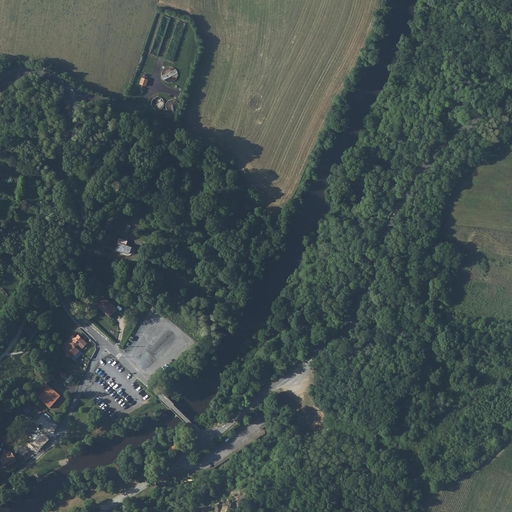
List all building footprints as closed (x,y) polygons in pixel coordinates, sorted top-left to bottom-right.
[(162,15),(149,55),(157,58),(170,18),(162,15)] [(177,20),(164,60),(172,62),(186,23),(177,20)] [(148,80),(142,78),(140,85),(146,87),(148,80)] [(119,238),(115,250),(127,254),(130,252),(132,247),(126,245),(127,241),(119,238)] [(117,309),(103,296),(96,304),(100,308),(101,308),(110,316),(117,309)] [(72,337),(67,341),(74,348),(76,347),(79,344),(82,348),(87,343),(78,335),(76,338),(74,339),(72,337)] [(79,350),(76,347),(74,348),(67,341),(65,343),(67,346),(65,349),(73,357),(79,350)] [(49,386),(46,383),(35,396),(38,398),(50,409),(61,396),(49,386)] [(38,414),(30,405),(23,411),(31,420),(38,414)] [(25,438),(38,451),(50,439),(36,426),(25,438)] [(170,455),(185,446),(182,441),(167,449),(170,455)] [(4,456),(1,458),(0,458),(0,461),(0,462),(1,462),(2,462),(3,465),(7,463),(14,458),(15,458),(11,451),(8,453),(7,451),(3,454),(4,456)]
